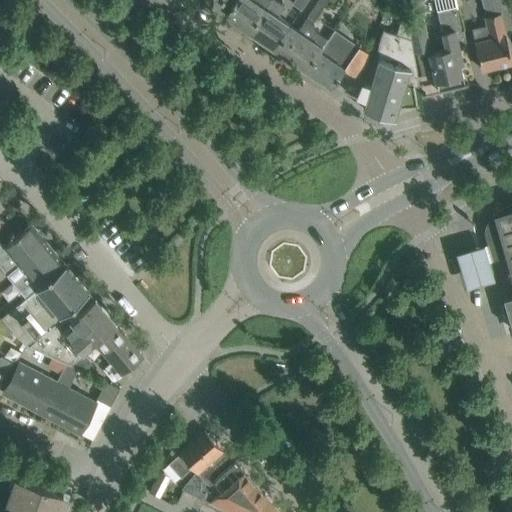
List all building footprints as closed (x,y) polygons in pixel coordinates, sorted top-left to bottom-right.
[(205,0),(217,8),(222,0),(205,0)] [(234,0),(225,14),(250,30),(271,0),(234,0)] [(279,50),(295,27),(278,15),(285,6),(276,0),(271,0),(250,30),(279,50)] [(327,0),(351,0),(354,1),(354,0),(317,0),(307,16),(314,21),(327,0)] [(462,29),(457,7),(458,6),(456,0),(434,0),(447,48),(430,52),(439,91),(468,84),(468,82),(465,83),(460,63),(463,62),(458,42),(465,40),(465,41),(466,41),(464,29),(462,29)] [(482,69),(511,61),(511,56),(506,31),(511,29),(511,26),(505,0),(482,0),(486,16),(485,16),(487,25),(472,28),(482,69)] [(407,106),(419,104),(419,103),(417,103),(414,85),(418,85),(420,85),(408,17),(409,25),(400,23),(397,33),(384,29),(385,28),(384,28),(380,38),(378,48),(379,48),(379,47),(382,47),(371,84),(366,83),(360,96),(358,95),(357,96),(370,101),(368,108),(364,107),(363,108),(396,118),(396,117),(392,116),(395,106),(407,106)] [(422,22),(410,25),(417,51),(429,48),(422,22)] [(295,27),(279,50),(307,69),(328,38),(316,30),(311,37),(295,27)] [(328,38),(308,69),(314,73),(332,86),(345,67),(355,74),(370,53),(334,29),(328,38)] [(511,209),(498,213),(499,216),(497,217),(492,220),(489,225),(488,231),(490,236),(494,240),(499,242),(504,241),(506,241),(511,261),(511,293),(504,296),(511,322),(511,209)] [(0,264),(8,274),(48,241),(32,222),(5,245),(1,241),(0,241),(0,264)] [(484,235),(453,243),(463,278),(492,271),(484,235)] [(38,286),(66,263),(48,241),(8,274),(26,296),(38,286)] [(26,344),(89,290),(75,273),(66,263),(38,286),(26,296),(0,317),(0,327),(7,336),(13,330),(14,332),(15,331),(26,344)] [(96,342),(117,324),(96,298),(95,298),(70,319),(74,323),(62,333),(54,323),(30,343),(28,343),(47,353),(52,356),(66,362),(71,364),(84,352),(96,342)] [(113,379),(144,355),(117,324),(96,342),(112,361),(104,368),(113,379)] [(84,352),(71,364),(83,370),(89,367),(91,361),(84,352)] [(60,373),(66,362),(52,356),(46,366),(57,372),(60,373)] [(20,361),(4,391),(40,411),(56,381),(20,361)] [(96,402),(67,387),(76,369),(65,364),(60,373),(56,381),(40,411),(80,432),(96,402)] [(106,380),(97,398),(111,405),(120,387),(106,380)] [(212,480),(233,460),(206,428),(180,450),(181,452),(169,462),(181,475),(193,465),(198,471),(184,487),(203,497),(212,480)] [(280,511),(281,511),(236,458),(233,460),(212,480),(203,497),(201,501),(223,511),(280,511)] [(56,511),(64,492),(16,475),(2,511),(56,511)] [(154,483),(150,492),(160,497),(164,488),(154,483)]
